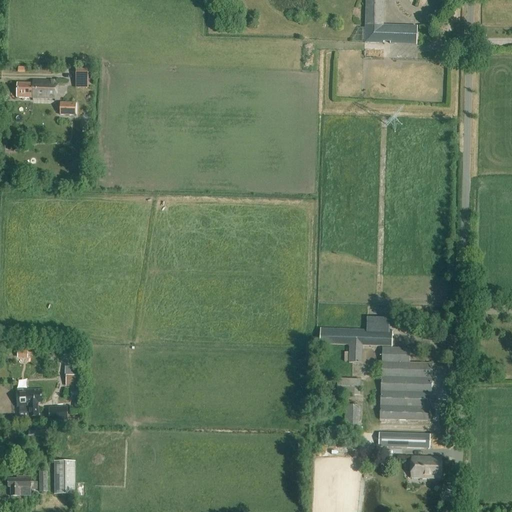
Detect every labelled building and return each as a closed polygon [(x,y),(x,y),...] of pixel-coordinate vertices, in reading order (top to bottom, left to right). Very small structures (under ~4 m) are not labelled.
[(366,0),(365,26),(365,29),(359,29),(350,43),(364,43),(364,44),(383,45),(383,43),(389,43),(389,45),(416,46),(417,28),(383,26),(384,0),(366,0)] [(76,83),(88,83),(88,79),(92,79),(92,71),(88,71),(88,70),(76,70),(76,83)] [(32,99),(32,97),(55,98),(55,82),(33,81),(33,85),(18,85),(17,99),(32,99)] [(60,103),(60,116),(75,117),(76,104),(60,103)] [(361,364),(362,347),(392,348),(392,332),(320,330),(320,345),(349,346),(349,364),(361,364)] [(430,423),(432,365),(410,364),(410,349),(382,349),(379,421),(430,423)] [(17,351),(17,359),(27,360),(27,351),(17,351)] [(66,379),(66,388),(80,389),(80,379),(66,379)] [(337,380),(337,395),(360,396),(361,381),(337,380)] [(41,391),(16,392),(17,408),(19,408),(20,418),(39,417),(38,404),(42,403),(41,391)] [(48,404),(48,424),(69,424),(68,415),(56,416),(56,404),(48,404)] [(360,406),(346,406),(345,430),(359,430),(360,406)] [(28,438),(49,438),(49,428),(29,427),(28,438)] [(379,434),(379,447),(429,449),(430,435),(379,434)] [(412,458),(411,479),(440,480),(441,459),(412,458)] [(54,496),(75,496),(75,463),(54,463),(54,496)] [(39,493),(48,493),(48,473),(39,473),(39,493)] [(37,484),(31,484),(31,477),(17,477),(17,480),(8,480),(8,488),(11,488),(10,497),(20,497),(20,495),(31,495),(31,489),(37,489),(37,484)]
